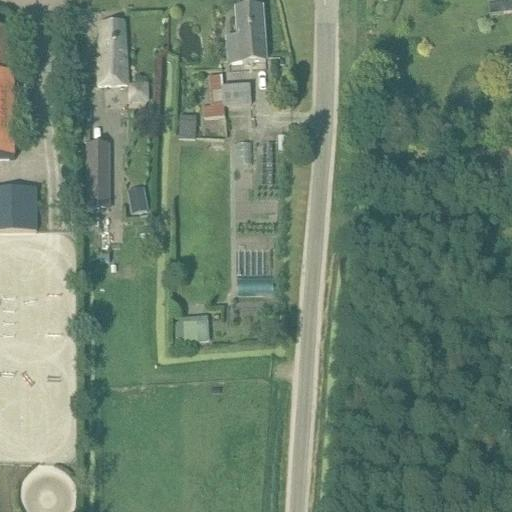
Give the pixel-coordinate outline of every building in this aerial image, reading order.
[(500,2),(489,3),(490,16),(502,15),(500,2)] [(229,66),(246,64),(266,63),(262,9),(237,10),(239,39),(228,39),(229,66)] [(100,42),(99,65),(99,87),(127,87),(125,43),(124,23),(101,25),(101,42),(100,42)] [(0,233),(11,233),(36,233),(36,179),(36,159),(15,159),(14,76),(13,76),(13,30),(0,29),(0,233)] [(211,108),(204,108),(204,121),(224,120),(224,110),(249,109),(249,90),(221,91),(221,78),(209,78),(211,108)] [(149,87),(129,88),(130,108),(150,107),(149,87)] [(179,125),(179,141),(195,141),(195,125),(179,125)] [(108,147),(86,147),(87,212),(109,212),(108,147)] [(144,190),(129,193),(133,216),(148,214),(144,190)] [(181,345),(210,342),(208,318),(179,320),(181,345)]
